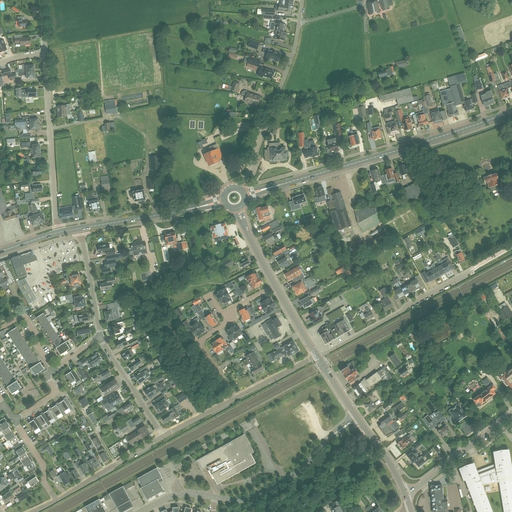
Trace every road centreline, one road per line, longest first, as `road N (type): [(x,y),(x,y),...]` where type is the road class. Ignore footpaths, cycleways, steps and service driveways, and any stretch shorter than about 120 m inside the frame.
road 1 (primary): [(244,195),(511,111)]
road 2 (residential): [(240,188),(293,53),(301,0)]
road 3 (residential): [(317,357),(473,268)]
road 4 (residential): [(45,53),(59,232)]
road 5 (tertiary): [(357,418),(284,479),(245,499),(214,497)]
road 6 (primary): [(79,228),(222,201)]
road 7 (tertiary): [(511,413),(405,494)]
road 8 (residential): [(56,500),(163,436)]
